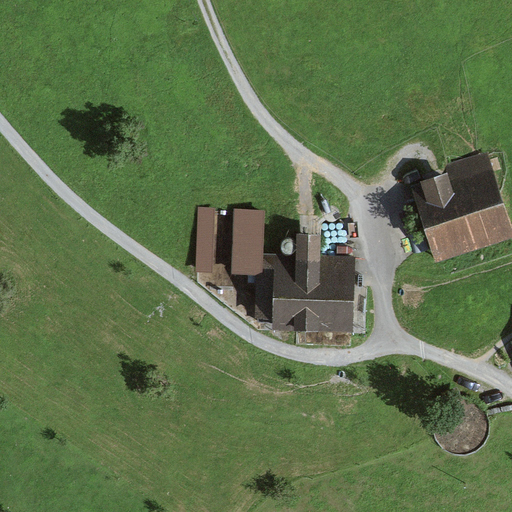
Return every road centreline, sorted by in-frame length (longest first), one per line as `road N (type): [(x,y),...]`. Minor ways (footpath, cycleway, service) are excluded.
road 1 (track): [(0,119),(102,222),(237,331),(289,353),(346,355),(390,337),(476,363)]
road 2 (track): [(204,0),(264,116),(347,191),(373,240),(390,337)]
